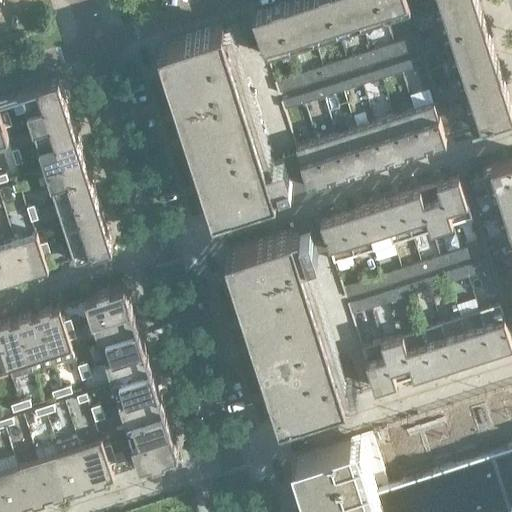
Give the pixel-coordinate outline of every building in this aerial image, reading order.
[(315,37),(302,0),(288,0),(283,2),(283,1),(272,4),(272,5),(253,11),(266,52),(315,37)] [(362,22),(354,0),(302,0),(315,37),(362,22)] [(410,6),(408,0),(354,0),(362,22),(410,6)] [(491,40),(485,22),(486,22),(483,11),(482,11),(478,0),(454,0),(435,6),(450,54),(491,40)] [(267,159),(241,79),(223,21),(168,39),(169,41),(171,40),(174,51),(168,53),(178,85),(184,83),(192,106),(186,108),(196,140),(202,138),(210,162),(204,164),(214,195),(220,193),(224,205),(222,205),(223,207),(307,180),(297,149),(267,159)] [(422,45),(420,37),(420,36),(412,38),(415,47),(422,45)] [(415,47),(412,38),(405,41),(408,49),(415,47)] [(506,88),(500,69),(501,69),(498,58),(497,58),(491,40),(450,54),(465,101),(506,88)] [(408,49),(405,41),(395,44),(398,53),(408,49)] [(398,53),(395,44),(388,46),(391,55),(398,53)] [(391,55),(388,46),(381,48),(384,57),(391,55)] [(384,57),(381,48),(371,52),(374,60),(384,57)] [(374,60),(371,52),(364,54),(367,62),(374,60)] [(367,62),(364,54),(358,56),(360,65),(367,62)] [(422,63),(419,54),(410,57),(412,66),(422,63)] [(360,65),(358,56),(348,59),(350,68),(360,65)] [(412,66),(410,57),(399,61),(401,69),(412,66)] [(350,68),(348,59),(341,61),(344,70),(350,68)] [(344,70),(341,61),(334,64),(337,72),(344,70)] [(401,69),(399,61),(390,63),(393,72),(401,69)] [(393,72),(390,63),(379,67),(382,76),(393,72)] [(337,72),(334,64),(324,67),(327,75),(337,72)] [(327,75),(324,67),(317,69),(320,78),(327,75)] [(382,76),(379,67),(371,70),(373,78),(382,76)] [(320,78),(317,69),(310,71),(313,80),(320,78)] [(373,78),(371,70),(360,73),(363,82),(373,78)] [(313,80),(310,71),(300,74),(303,83),(313,80)] [(363,82),(360,73),(351,76),(354,85),(363,82)] [(59,74),(22,86),(28,106),(65,94),(59,74)] [(303,83),(300,74),(294,77),(296,85),(303,83)] [(354,85),(351,76),(340,79),(343,88),(354,85)] [(296,85),(294,77),(287,79),(290,87),(296,85)] [(290,87),(287,79),(277,82),(280,91),(290,87)] [(343,88),(340,79),(332,82),(335,91),(343,88)] [(335,91),(332,82),(321,86),(324,94),(335,91)] [(58,198),(52,180),(46,161),(40,143),(34,124),(28,106),(21,86),(0,93),(0,102),(6,120),(0,122),(0,250),(19,245),(41,238),(49,262),(75,253),(69,235),(64,217),(58,198)] [(324,94),(321,86),(312,88),(315,97),(324,94)] [(315,97),(312,88),(302,92),(304,101),(315,97)] [(511,112),(511,105),(506,88),(465,101),(473,126),(494,119),(495,122),(509,118),(508,114),(511,112)] [(304,101),(302,92),(293,95),(296,104),(304,101)] [(71,112),(65,94),(28,106),(34,124),(71,112)] [(296,104),(293,95),(282,98),(285,107),(296,104)] [(446,138),(434,99),(413,106),(426,145),(427,144),(426,141),(432,140),(433,142),(446,138)] [(426,145),(413,106),(394,112),(406,151),(408,151),(407,148),(413,146),(414,149),(426,145)] [(77,131),(71,112),(34,124),(40,143),(77,131)] [(406,151),(394,112),(374,119),(387,157),(388,157),(388,154),(394,152),(394,155),(406,151)] [(387,157),(374,119),(355,125),(368,164),(369,163),(368,160),(374,158),(375,161),(387,157)] [(368,164),(355,125),(336,131),(348,170),(350,169),(349,167),(355,165),(356,168),(368,164)] [(83,149),(77,131),(40,143),(46,161),(83,149)] [(348,170),(336,131),(316,137),(329,176),(330,176),(329,173),(335,171),(336,174),(348,170)] [(329,176),(316,137),(296,144),(297,149),(307,180),(316,177),(317,180),(329,176)] [(89,168),(83,149),(46,161),(52,180),(89,168)] [(511,209),(511,156),(483,165),(498,214),(511,209)] [(95,186),(89,168),(52,180),(58,198),(95,186)] [(472,214),(459,174),(459,173),(438,180),(451,221),(472,214)] [(451,221),(438,180),(419,186),(432,227),(451,221)] [(101,205),(95,186),(58,198),(64,217),(101,205)] [(432,227),(419,186),(399,192),(413,233),(432,227)] [(413,233),(399,192),(380,199),(393,240),(413,233)] [(393,240),(380,199),(360,205),(374,246),(393,240)] [(107,223),(101,205),(64,217),(69,235),(107,223)] [(374,246),(360,205),(341,211),(354,252),(374,246)] [(511,209),(498,214),(511,256),(511,209)] [(354,252),(341,211),(320,218),(322,223),(330,247),(334,259),(354,252)] [(113,243),(107,223),(69,235),(76,255),(113,243)] [(347,395),(302,257),(302,256),(330,247),(322,223),(294,232),(292,227),(236,245),(237,246),(233,247),(237,259),(241,258),(246,273),(241,274),(242,275),(242,276),(246,275),(257,307),(253,308),(260,331),(264,330),(274,362),(270,363),(278,387),(282,385),(287,400),(283,402),(286,413),(290,412),(291,413),(347,395)] [(41,238),(40,235),(37,226),(15,233),(27,270),(49,263),(49,262),(46,252),(43,244),(41,238)] [(27,270),(15,233),(0,238),(0,255),(7,277),(27,270)] [(484,251),(480,240),(469,244),(473,254),(484,251)] [(473,254),(469,244),(460,247),(463,257),(473,254)] [(463,257),(460,247),(450,250),(453,261),(463,257)] [(453,261),(450,250),(440,253),(444,264),(453,261)] [(444,264),(440,253),(431,256),(434,267),(444,264)] [(434,267),(431,256),(421,259),(424,270),(434,267)] [(489,267),(486,257),(475,260),(478,271),(489,267)] [(424,270),(421,259),(411,263),(415,273),(424,270)] [(478,271),(475,260),(465,263),(468,274),(478,271)] [(415,273),(411,263),(401,266),(405,276),(415,273)] [(468,274),(465,263),(455,266),(459,277),(468,274)] [(405,276),(401,266),(392,269),(395,279),(405,276)] [(459,277),(455,266),(446,269),(449,280),(459,277)] [(395,279),(392,269),(382,272),(385,283),(395,279)] [(449,280),(446,269),(436,273),(439,283),(449,280)] [(385,283),(382,272),(372,275),(376,286),(385,283)] [(439,283),(436,273),(426,276),(430,286),(439,283)] [(376,286),(372,275),(363,278),(366,289),(376,286)] [(430,286),(426,276),(416,279),(420,290),(430,286)] [(366,289),(363,278),(353,281),(356,292),(366,289)] [(420,290),(416,279),(407,282),(410,293),(420,290)] [(125,284),(124,281),(111,285),(110,282),(97,287),(98,289),(86,293),(93,315),(131,303),(129,297),(130,296),(126,284),(125,284)] [(356,292),(353,281),(343,285),(347,295),(356,292)] [(410,293),(407,282),(397,285),(401,296),(410,293)] [(401,296),(397,285),(387,288),(391,299),(401,296)] [(391,299),(387,288),(378,292),(381,302),(391,299)] [(381,302),(378,292),(368,295),(371,305),(381,302)] [(126,419),(119,399),(113,378),(106,357),(99,336),(93,315),(86,294),(60,302),(68,327),(47,334),(26,341),(6,347),(0,349),(0,479),(2,478),(23,472),(43,465),(64,458),(85,452),(106,445),(114,470),(140,462),(133,440),(126,419)] [(371,305),(368,295),(358,298),(362,308),(371,305)] [(362,308),(358,298),(349,301),(352,311),(362,308)] [(511,341),(511,338),(500,300),(479,307),(492,348),(511,341)] [(68,327),(60,302),(52,304),(52,301),(39,305),(40,308),(38,309),(54,357),(76,350),(68,327)] [(133,309),(131,303),(93,315),(99,336),(138,324),(138,322),(134,309),(133,309)] [(492,348),(479,307),(460,313),(473,354),(492,348)] [(54,357),(38,309),(32,311),(31,308),(18,312),(19,315),(18,315),(34,364),(54,357)] [(473,354),(460,313),(440,320),(454,361),(473,354)] [(34,364),(18,315),(11,318),(10,315),(0,317),(0,330),(10,361),(13,370),(34,364)] [(454,361),(440,320),(421,326),(434,367),(454,361)] [(139,325),(138,324),(99,336),(106,357),(145,344),(143,338),(144,338),(139,325)] [(434,367),(421,326),(401,332),(415,373),(434,367)] [(415,373),(401,332),(382,338),(395,380),(415,373)] [(395,380),(382,338),(361,345),(375,386),(395,380)] [(147,351),(145,344),(106,357),(113,378),(151,365),(151,363),(152,363),(148,351),(147,351)] [(152,367),(151,365),(113,378),(119,398),(158,386),(156,380),(157,379),(153,367),(152,367)] [(160,393),(158,386),(119,398),(126,419),(165,407),(164,405),(165,405),(161,392),(160,393)] [(165,409),(165,407),(126,419),(133,440),(172,428),(169,421),(170,421),(166,408),(165,409)] [(375,427),(366,429),(371,454),(380,452),(375,427)] [(173,434),(172,428),(133,440),(140,462),(152,458),(153,461),(166,457),(165,454),(179,449),(178,446),(174,433),(173,434)] [(93,477),(80,438),(77,429),(57,436),(60,445),(72,484),(74,483),(75,486),(87,482),(86,479),(93,477)] [(102,431),(80,438),(93,477),(94,477),(95,480),(108,476),(107,473),(114,470),(106,445),(102,431)] [(511,511),(511,441),(368,488),(351,435),(292,455),(310,511),(511,511)] [(72,484),(60,445),(39,452),(52,491),(53,490),(54,493),(67,489),(66,486),(72,484)] [(52,491),(39,452),(19,458),(31,497),(33,497),(33,500),(46,496),(45,493),(52,491)] [(31,497),(19,458),(0,464),(0,471),(11,504),(12,503),(13,506),(25,502),(25,499),(31,497)] [(11,504),(0,471),(0,510),(5,509),(4,506),(11,504)]
